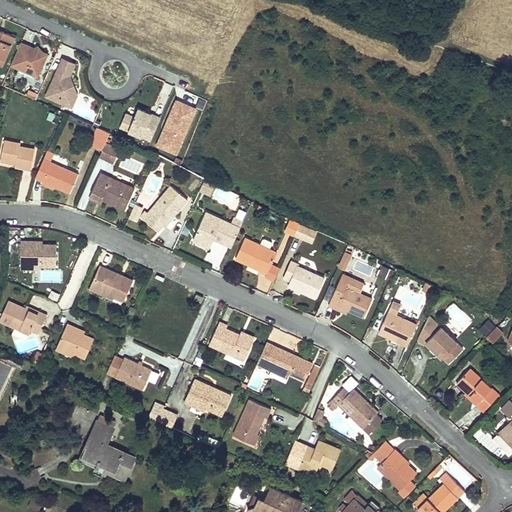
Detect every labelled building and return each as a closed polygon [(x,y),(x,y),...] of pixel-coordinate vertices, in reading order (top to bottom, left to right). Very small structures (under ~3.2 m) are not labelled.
[(0,65),(1,66),(15,36),(0,30),(0,65)] [(43,52),(38,46),(33,48),(21,42),(10,65),(38,77),(48,54),(43,52)] [(75,64),(63,58),(46,96),(72,108),(78,95),(70,75),(75,64)] [(39,90),(42,81),(36,79),(33,89),(39,90)] [(38,95),(29,91),(26,96),(36,100),(38,95)] [(159,139),(179,147),(196,109),(176,100),(159,139)] [(202,111),(206,102),(201,100),(197,108),(202,111)] [(126,114),(120,129),(150,141),(160,119),(138,109),(134,117),(126,114)] [(55,115),(49,113),(46,120),(53,122),(55,115)] [(94,136),(107,141),(111,133),(98,127),(94,136)] [(106,143),(107,141),(94,136),(90,145),(103,150),(106,143)] [(177,154),(179,147),(159,139),(157,145),(177,154)] [(5,140),(0,161),(16,164),(15,167),(31,170),(35,149),(20,146),(21,143),(5,140)] [(106,143),(103,150),(100,156),(114,162),(120,149),(106,143)] [(47,150),(44,159),(51,162),(55,154),(47,150)] [(51,162),(44,159),(35,177),(43,181),(42,183),(53,188),(54,186),(70,193),(78,174),(51,162)] [(91,194),(104,199),(125,209),(135,188),(101,173),(91,194)] [(200,189),(210,193),(215,182),(205,178),(200,189)] [(172,213),(174,215),(188,199),(171,185),(148,212),(150,214),(145,220),(158,231),(163,225),(172,213)] [(102,203),(104,199),(91,194),(89,197),(102,203)] [(129,217),(136,220),(142,207),(135,204),(129,217)] [(240,228),(232,224),(206,212),(193,240),(210,247),(214,238),(232,246),(240,228)] [(165,226),(174,215),(172,213),(163,225),(165,226)] [(235,218),(232,224),(240,228),(243,221),(235,218)] [(295,234),(300,223),(290,219),(284,231),(294,235),(295,234)] [(300,223),(295,234),(305,239),(310,228),(300,223)] [(317,231),(310,228),(305,239),(312,242),(317,231)] [(270,249),(260,244),(245,237),(236,259),(248,265),(249,262),(261,267),(260,270),(268,273),(278,252),(270,249)] [(262,239),(260,244),(270,249),(272,243),(272,241),(265,238),(262,239)] [(31,243),(31,241),(21,241),(21,265),(38,266),(56,266),(56,244),(43,244),(31,243)] [(350,259),(343,256),(339,264),(346,267),(350,259)] [(288,285),(316,298),(325,278),(298,266),(299,264),(291,261),(284,278),(290,281),(288,285)] [(248,265),(260,270),(261,267),(249,262),(248,265)] [(119,278),(120,274),(100,265),(90,288),(104,294),(111,292),(116,294),(115,295),(125,299),(134,280),(124,275),(122,279),(119,278)] [(379,271),(386,275),(390,268),(382,265),(379,271)] [(331,303),(349,311),(350,311),(363,317),(365,318),(373,300),(360,294),(365,284),(343,275),(331,303)] [(269,291),(273,280),(260,276),(256,286),(269,291)] [(433,285),(427,282),(423,289),(430,292),(433,285)] [(60,295),(52,291),(49,297),(57,301),(60,295)] [(197,294),(194,299),(201,302),(204,297),(197,294)] [(40,310),(38,313),(26,307),(9,300),(0,319),(0,321),(29,334),(31,330),(38,334),(47,314),(40,310)] [(394,334),(392,338),(407,345),(416,324),(396,314),(401,304),(393,301),(380,328),(394,334)] [(347,314),(349,311),(331,303),(329,306),(347,314)] [(38,313),(40,310),(27,305),(26,307),(38,313)] [(429,315),(426,321),(436,330),(440,326),(429,315)] [(436,330),(426,321),(418,338),(425,344),(427,342),(436,351),(449,364),(463,349),(440,326),(436,330)] [(487,334),(495,326),(489,321),(481,329),(487,334)] [(253,340),(240,334),(226,328),(227,325),(220,322),(209,344),(244,360),(253,340)] [(58,345),(75,353),(86,358),(94,339),(84,334),(74,330),(76,327),(67,323),(58,345)] [(492,343),(503,332),(497,326),(486,337),(492,343)] [(379,332),(392,338),(394,334),(380,328),(379,332)] [(241,331),(240,334),(253,340),(255,337),(241,331)] [(294,357),(294,355),(267,342),(257,364),(259,365),(272,370),(274,366),(290,373),(305,380),(313,363),(297,356),(296,358),(294,357)] [(434,353),(436,351),(427,342),(425,344),(434,353)] [(73,357),(75,353),(58,345),(56,349),(73,357)] [(32,363),(38,365),(43,354),(37,351),(32,363)] [(115,355),(107,372),(143,389),(148,379),(152,369),(125,357),(123,359),(115,355)] [(315,364),(307,380),(313,383),(321,367),(315,364)] [(288,377),(290,373),(274,366),(272,370),(286,377),(288,377)] [(478,402),(476,404),(484,411),(499,394),(470,368),(457,383),(467,392),(478,402)] [(160,373),(152,369),(148,379),(155,382),(160,373)] [(193,402),(206,408),(222,415),(231,395),(195,379),(185,401),(192,405),(193,402)] [(313,383),(307,380),(302,391),(308,394),(313,383)] [(377,413),(366,403),(368,401),(354,388),(350,392),(344,387),(331,400),(338,406),(339,404),(369,433),(383,419),(377,413)] [(466,394),(476,404),(478,402),(467,392),(466,394)] [(511,396),(501,406),(508,414),(505,417),(510,421),(493,438),(508,454),(511,450),(511,396)] [(267,416),(271,408),(250,399),(233,435),(255,444),(259,434),(257,433),(265,415),(267,416)] [(379,411),(368,401),(366,403),(377,413),(379,411)] [(158,421),(163,409),(164,406),(155,402),(148,417),(158,421)] [(203,413),(206,408),(193,402),(192,405),(191,407),(203,413)] [(327,420),(322,417),(324,411),(318,408),(313,420),(324,426),(327,420)] [(178,415),(163,409),(158,421),(172,428),(178,415)] [(100,414),(98,419),(114,427),(117,421),(100,414)] [(114,427),(98,419),(81,456),(97,463),(96,467),(98,468),(100,464),(108,468),(109,466),(113,468),(112,470),(111,472),(126,479),(136,456),(107,443),(115,427),(114,427)] [(204,443),(204,441),(207,436),(204,435),(203,437),(200,435),(198,440),(204,443)] [(207,436),(204,441),(219,448),(222,442),(207,436)] [(318,450),(315,448),(308,445),(298,468),(315,475),(320,463),(333,469),(341,450),(322,441),(318,450)] [(385,441),(374,452),(377,455),(383,461),(394,450),(385,441)] [(398,457),(401,454),(395,448),(394,450),(383,461),(377,467),(400,489),(401,490),(410,481),(417,473),(408,464),(406,465),(398,457)] [(410,462),(401,454),(398,457),(406,465),(408,464),(410,462)] [(431,478),(437,473),(434,470),(428,475),(431,478)] [(429,499),(419,509),(421,511),(442,511),(441,511),(444,509),(446,510),(465,491),(446,472),(440,479),(445,484),(429,499)] [(415,486),(410,481),(401,490),(400,489),(399,491),(405,497),(415,486)] [(255,506),(248,507),(249,511),(297,511),(303,500),(271,485),(265,499),(259,496),(255,506)] [(344,499),(350,504),(355,498),(366,507),(368,504),(352,490),(344,499)] [(255,494),(248,507),(255,506),(259,496),(255,494)] [(414,505),(419,509),(429,499),(425,494),(414,505)] [(31,498),(28,507),(39,510),(42,501),(31,498)] [(355,498),(350,504),(348,507),(344,504),(340,508),(343,511),(382,511),(379,509),(376,511),(368,504),(366,507),(355,498)]
